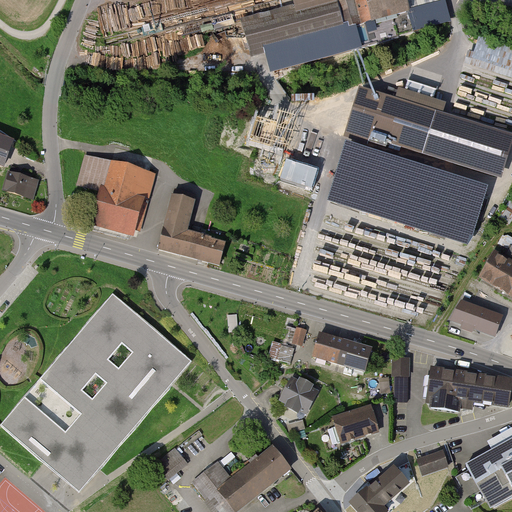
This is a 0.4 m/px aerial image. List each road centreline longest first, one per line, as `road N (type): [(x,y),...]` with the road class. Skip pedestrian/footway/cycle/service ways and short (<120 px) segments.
road 1 (tertiary): [(170,266),(511,368)]
road 2 (residential): [(170,266),(171,303),(324,498)]
road 3 (residential): [(82,0),(53,87),(56,207),(44,230)]
road 4 (residential): [(511,414),(377,458),(324,498)]
road 5 (track): [(199,220),(206,196),(158,164),(50,146)]
road 6 (tertiary): [(44,230),(170,266)]
